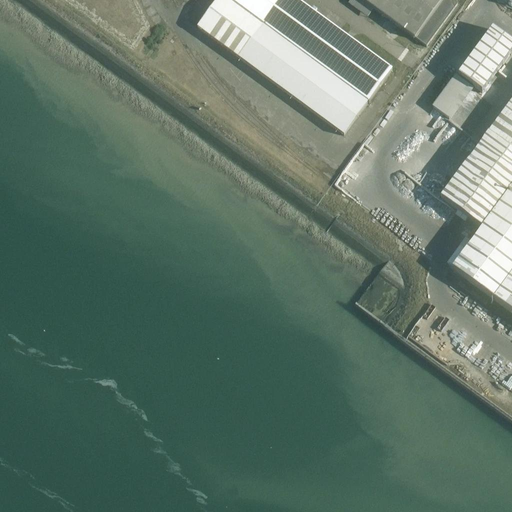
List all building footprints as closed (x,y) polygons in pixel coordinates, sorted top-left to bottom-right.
[(344,137),(392,71),(295,0),(218,0),(197,29),(344,137)] [(444,0),(359,0),(415,41),(444,0)] [(511,54),(511,44),(493,31),(459,77),(483,94),(511,54)] [(511,105),(442,201),(482,230),(453,271),(511,314),(511,105)] [(444,113),(432,125),(439,132),(436,135),(444,143),(453,133),(458,138),(464,132),(444,113)]
